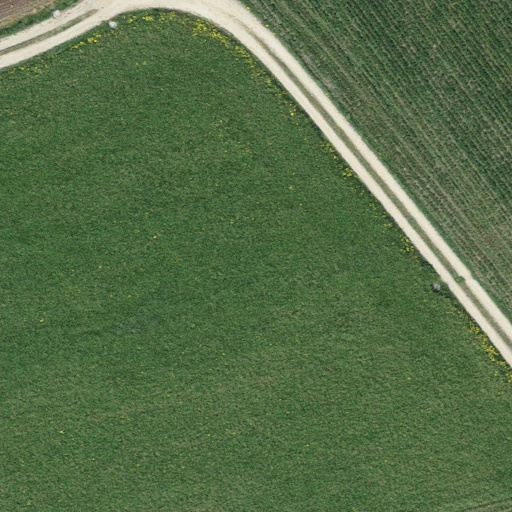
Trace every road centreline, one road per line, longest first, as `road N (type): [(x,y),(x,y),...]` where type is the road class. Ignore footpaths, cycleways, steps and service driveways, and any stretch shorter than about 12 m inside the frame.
road 1 (track): [(206,0),(256,36),(511,351)]
road 2 (track): [(0,52),(60,33),(114,0)]
